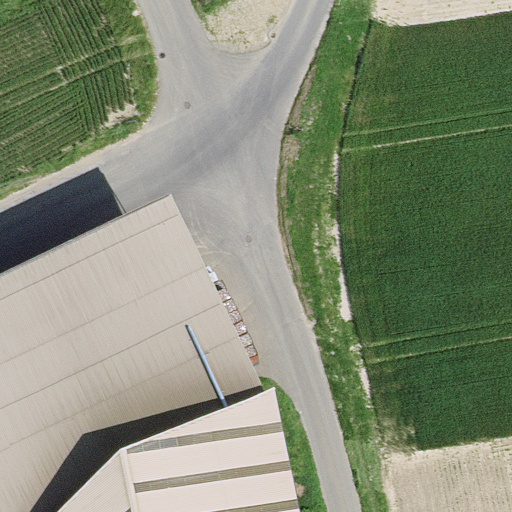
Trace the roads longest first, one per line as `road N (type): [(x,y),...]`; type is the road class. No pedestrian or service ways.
road 1 (unclassified): [(220,151),(344,511)]
road 2 (unclassified): [(0,256),(220,151)]
road 3 (unclassified): [(220,151),(263,106),(317,0)]
road 4 (unclassified): [(157,0),(220,151)]
